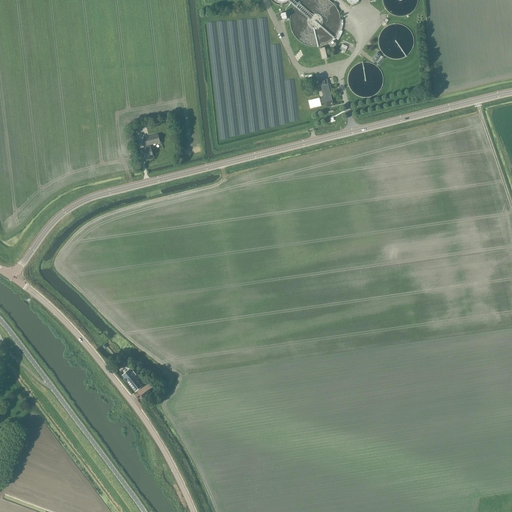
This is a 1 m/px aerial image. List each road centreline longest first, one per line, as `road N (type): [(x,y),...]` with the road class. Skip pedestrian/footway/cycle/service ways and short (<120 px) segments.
road 1 (tertiary): [(12,276),(59,213),(91,196),(511,90)]
road 2 (tertiary): [(193,511),(139,412),(60,318),(12,276)]
road 3 (tertiary): [(144,511),(0,319)]
